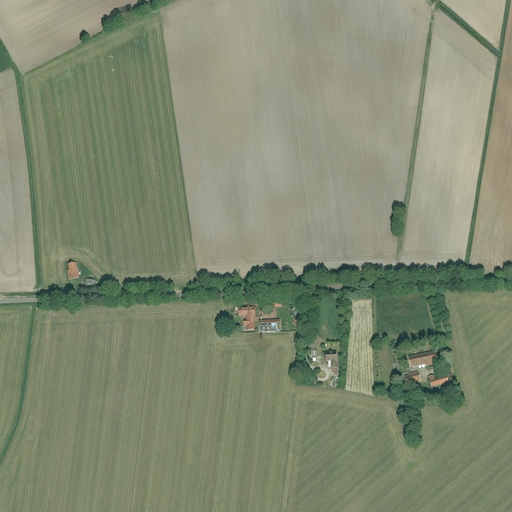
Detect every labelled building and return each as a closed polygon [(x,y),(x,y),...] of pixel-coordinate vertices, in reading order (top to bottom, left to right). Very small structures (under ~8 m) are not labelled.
[(67,266),(69,272),(67,273),(69,283),(80,280),(76,264),(67,266)] [(97,282),(86,280),(85,287),(96,289),(97,282)] [(245,326),(250,326),(250,328),(256,328),(256,317),(257,317),(257,308),(241,308),(242,317),(250,317),(250,321),(245,321),(245,326)] [(261,321),(261,332),(282,331),(281,320),(261,321)] [(408,357),(410,370),(437,365),(435,353),(408,357)] [(333,363),(333,380),(339,380),(339,363),(341,363),(341,354),(328,354),(328,363),(333,363)] [(404,377),(406,387),(423,383),(420,372),(404,377)] [(429,381),(430,388),(448,383),(446,376),(429,381)]
